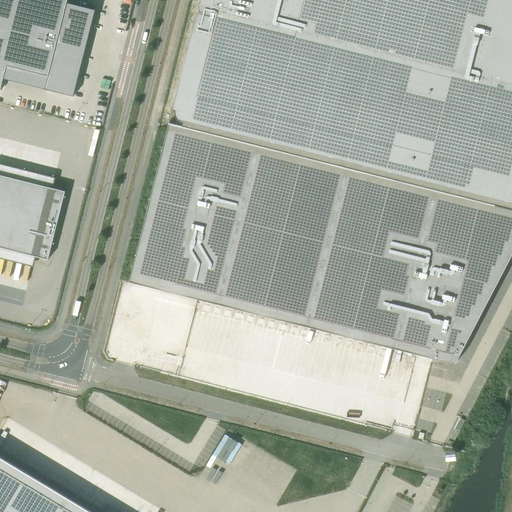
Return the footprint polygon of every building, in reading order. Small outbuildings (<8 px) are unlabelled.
[(0,0),(0,90),(1,91),(7,66),(48,77),(45,89),(73,96),(96,10),(67,3),(67,0),(0,0)] [(511,0),(199,0),(175,96),(172,110),(175,111),(175,113),(175,114),(176,117),(176,118),(178,120),(179,121),(180,122),(182,123),(201,128),(200,131),(511,209),(511,0)] [(169,122),(129,282),(455,364),(511,254),(511,209),(200,131),(201,128),(182,123),(182,125),(169,122)] [(0,247),(48,259),(65,191),(0,174),(0,247)] [(458,413),(465,417),(476,395),(469,392),(458,413)] [(217,456),(230,464),(242,444),(229,436),(225,442),(222,440),(218,446),(221,448),(217,456)] [(119,511),(109,506),(105,511),(92,511),(0,456),(0,511),(119,511)]
